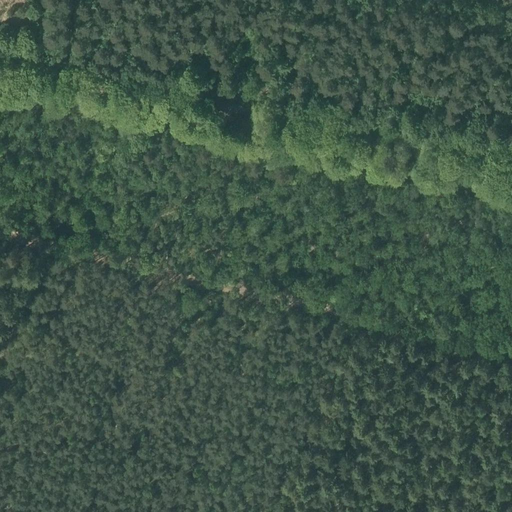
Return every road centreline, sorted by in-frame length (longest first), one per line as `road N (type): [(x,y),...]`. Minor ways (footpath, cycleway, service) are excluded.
road 1 (track): [(511,349),(0,234)]
road 2 (unclassified): [(511,162),(0,62)]
